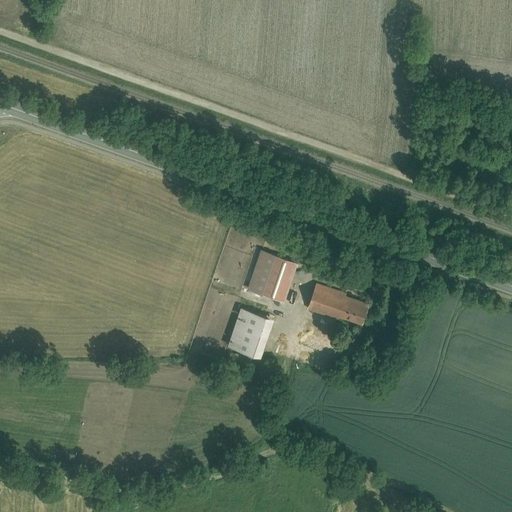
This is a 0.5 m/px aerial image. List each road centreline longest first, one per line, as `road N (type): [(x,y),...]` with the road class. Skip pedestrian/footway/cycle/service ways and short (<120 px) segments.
road 1 (track): [(0,29),(511,214)]
road 2 (primary): [(511,280),(0,100)]
road 3 (track): [(91,511),(92,500),(285,453),(386,476),(453,511)]
